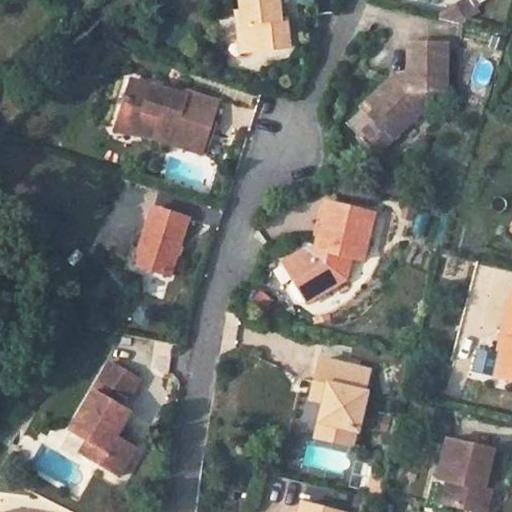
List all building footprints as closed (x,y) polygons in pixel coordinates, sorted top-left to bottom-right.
[(242,0),(245,27),(251,26),(253,50),(257,50),(292,46),(289,22),(283,22),(281,0),(242,0)] [(239,27),(241,51),(253,50),(251,26),(245,27),(239,27)] [(508,35),(492,32),(489,46),(503,50),(508,35)] [(395,134),(423,101),(423,90),(448,91),(447,43),(409,43),(409,79),(397,79),(392,84),(387,79),(360,109),(377,125),(381,121),(395,134)] [(155,140),(206,154),(221,100),(169,86),(167,93),(129,83),(119,125),(156,135),(155,140)] [(325,201),(311,255),(306,257),(301,249),(282,260),(293,279),(306,271),(320,295),(345,280),(350,261),(362,264),(374,214),(325,201)] [(151,206),(136,250),(131,265),(143,268),(144,269),(170,277),(189,219),(151,206)] [(119,272),(140,279),(143,268),(131,265),(136,250),(127,248),(119,272)] [(307,302),(320,295),(306,271),(293,279),(307,302)] [(511,305),(506,329),(502,328),(495,353),(510,357),(506,374),(511,375),(511,305)] [(327,382),(322,401),(318,421),(327,422),(323,438),(353,445),(371,369),(320,357),(314,379),(327,382)] [(109,361),(69,430),(88,442),(106,452),(98,465),(121,478),(138,450),(122,439),(137,414),(112,398),(117,387),(131,395),(140,380),(109,361)] [(314,379),(310,399),(322,401),(327,382),(314,379)] [(484,489),(494,449),(446,439),(437,478),(450,481),(445,505),(474,511),(486,511),(491,491),(484,489)] [(81,454),(98,465),(106,452),(88,442),(81,454)] [(26,466),(62,488),(76,464),(40,443),(26,466)] [(371,461),(366,480),(375,483),(384,485),(389,465),(371,461)] [(431,477),(424,507),(444,511),(445,505),(450,481),(437,478),(431,477)] [(337,511),(303,503),(300,511),(337,511)]
